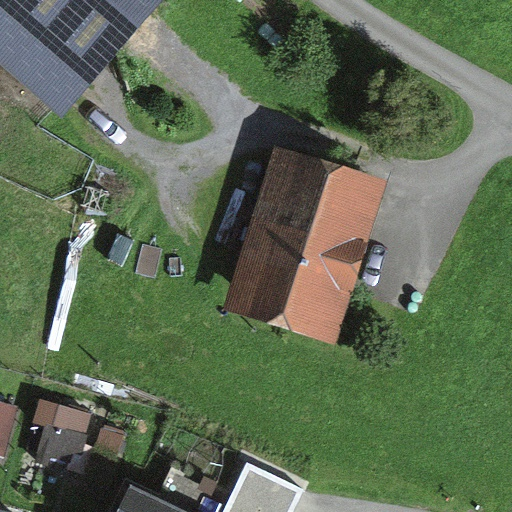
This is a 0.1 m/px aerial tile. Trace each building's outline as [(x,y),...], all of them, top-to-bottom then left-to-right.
[(0,0),(0,62),(65,117),(164,0),(0,0)] [(330,330),(372,186),(279,160),(238,303),(330,330)] [(0,455),(9,457),(19,401),(0,397),(0,455)] [(93,433),(94,407),(39,405),(38,431),(93,433)] [(174,511),(130,492),(120,511),(174,511)]
